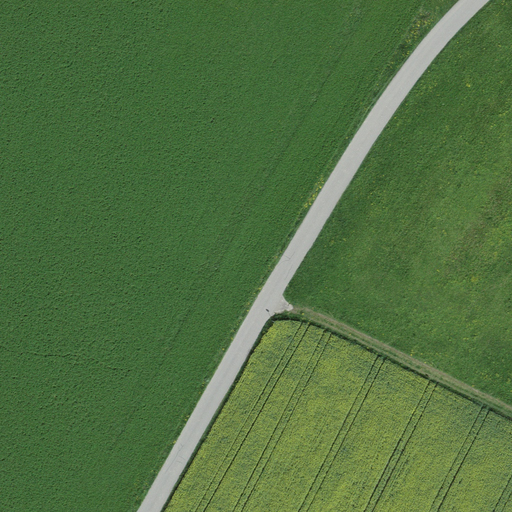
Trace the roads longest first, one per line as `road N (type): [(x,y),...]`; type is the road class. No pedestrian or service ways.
road 1 (unclassified): [(474,0),(404,76),(356,149),(147,511)]
road 2 (track): [(264,302),(511,414)]
